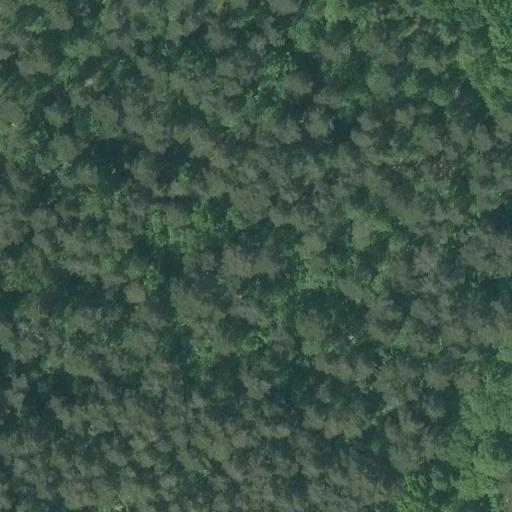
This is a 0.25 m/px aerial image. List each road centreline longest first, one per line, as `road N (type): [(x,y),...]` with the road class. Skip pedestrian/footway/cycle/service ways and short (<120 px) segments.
road 1 (unknown): [(457,472),(0,215)]
road 2 (track): [(511,373),(434,511)]
